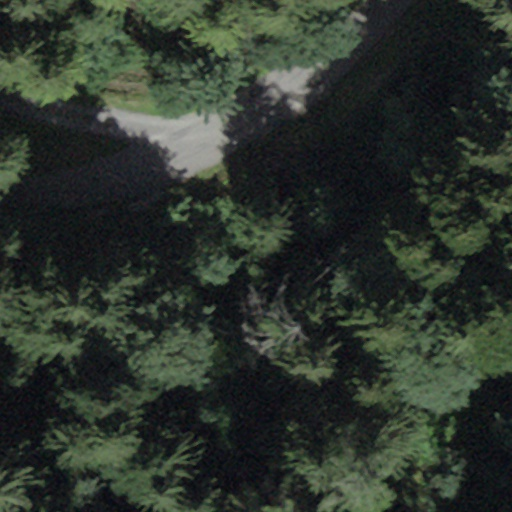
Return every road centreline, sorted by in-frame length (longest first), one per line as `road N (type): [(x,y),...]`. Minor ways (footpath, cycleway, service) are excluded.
road 1 (unclassified): [(391,0),(257,110),(170,162),(97,188),(0,197)]
road 2 (track): [(0,91),(45,108),(163,125),(205,143)]
